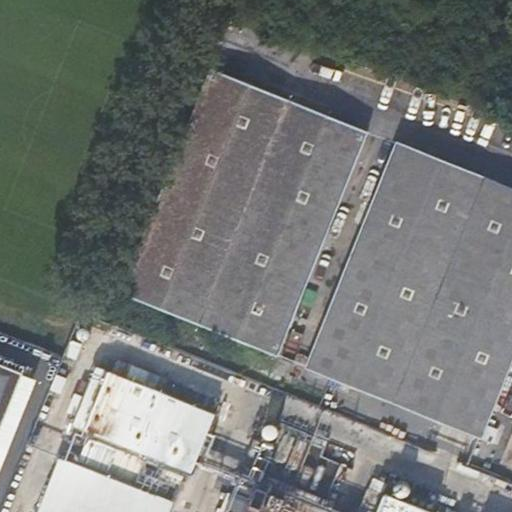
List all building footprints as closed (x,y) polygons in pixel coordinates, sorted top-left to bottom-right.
[(124,297),(281,357),(369,130),(212,69),(124,297)] [(511,185),(398,141),(312,369),(485,437),(511,367),(511,185)] [(0,362),(0,424),(21,371),(0,362)] [(176,469),(172,480),(184,485),(188,473),(192,475),(215,418),(96,370),(73,427),(176,469)] [(137,483),(143,469),(145,464),(88,441),(80,460),(137,483)] [(169,511),(173,502),(136,487),(61,458),(39,511),(169,511)] [(184,485),(172,480),(143,469),(137,483),(136,487),(173,502),(177,504),(184,485)] [(321,511),(320,511),(242,481),(229,511),(321,511)]
